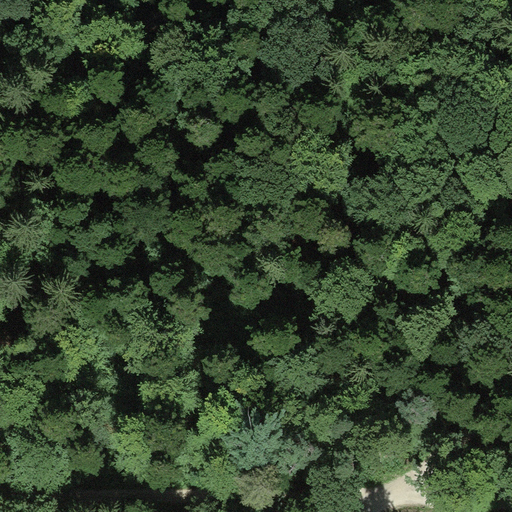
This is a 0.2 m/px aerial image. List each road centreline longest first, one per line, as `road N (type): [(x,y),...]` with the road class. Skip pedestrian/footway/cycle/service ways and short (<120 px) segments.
road 1 (track): [(0,492),(511,498)]
road 2 (track): [(0,133),(195,0)]
road 3 (track): [(362,511),(511,396)]
